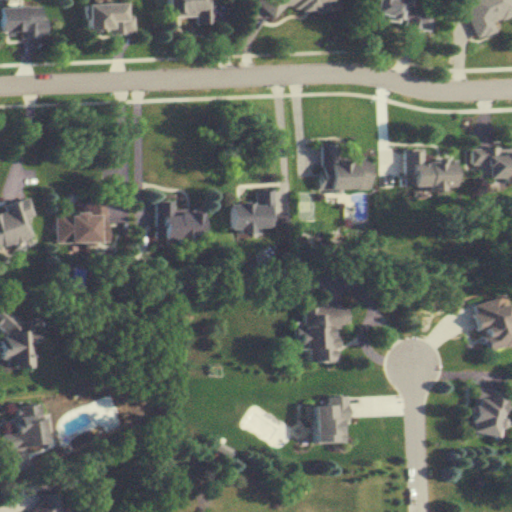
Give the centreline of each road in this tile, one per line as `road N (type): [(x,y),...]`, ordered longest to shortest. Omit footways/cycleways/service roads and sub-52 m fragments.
road 1 (residential): [(0,88),(335,72),(447,92),(511,87)]
road 2 (residential): [(418,511),(411,359)]
